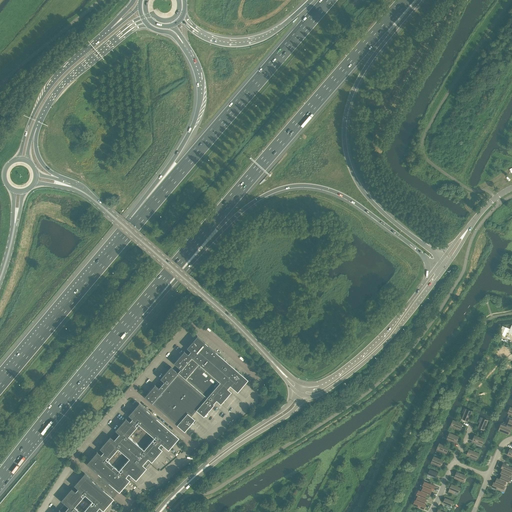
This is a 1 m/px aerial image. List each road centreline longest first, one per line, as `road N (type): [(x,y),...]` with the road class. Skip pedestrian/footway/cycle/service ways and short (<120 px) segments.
road 1 (motorway): [(136,310),(404,0)]
road 2 (motorway): [(136,310),(248,205),(291,186),(344,196),(437,265)]
road 3 (motorway): [(441,259),(362,191),(343,139),(357,80),(414,0)]
road 4 (motorway): [(327,0),(137,221)]
road 5 (primary): [(276,366),(209,299),(71,186)]
road 6 (unclassified): [(195,446),(257,392),(259,380),(194,323),(132,389)]
road 7 (motorway): [(0,478),(136,310)]
road 8 (motorway): [(137,221),(0,384)]
road 9 (motorway): [(182,43),(198,73),(199,109),(137,221)]
road 10 (primary): [(302,395),(322,393),(373,354),(446,267)]
road 11 (primary): [(437,265),(352,361),(322,382),(302,384)]
road 12 (tertiary): [(295,391),(156,511)]
road 13 (tertiary): [(162,511),(212,464),(290,413),(302,395)]
road 14 (primary): [(112,29),(43,95),(19,159)]
road 15 (unclassified): [(132,389),(42,511)]
road 16 (motorway): [(311,0),(255,39),(227,42),(198,32)]
road 17 (primary): [(36,127),(64,81),(116,36)]
